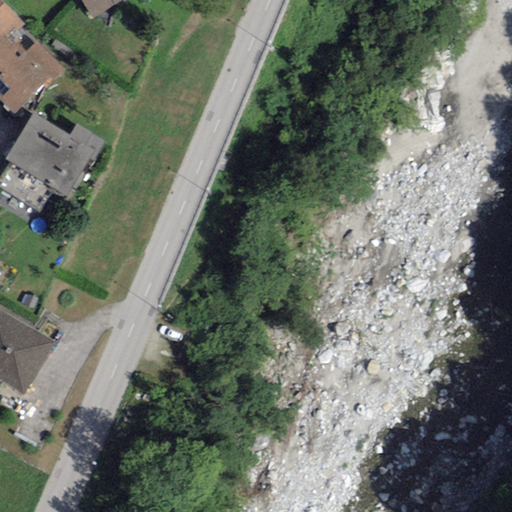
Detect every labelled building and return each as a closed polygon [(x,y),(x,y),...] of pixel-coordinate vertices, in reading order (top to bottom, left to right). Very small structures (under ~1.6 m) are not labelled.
[(24,25),(0,0),(0,101),(13,115),(43,85),(46,88),(64,70),(21,28),(24,25)] [(81,0),(93,19),(123,0),(81,0)] [(76,124),(70,135),(34,113),(5,159),(66,196),(89,158),(95,161),(106,142),(76,124)] [(20,303),(32,310),(37,300),(25,293),(20,303)] [(55,342),(0,310),(0,381),(24,395),(55,342)]
